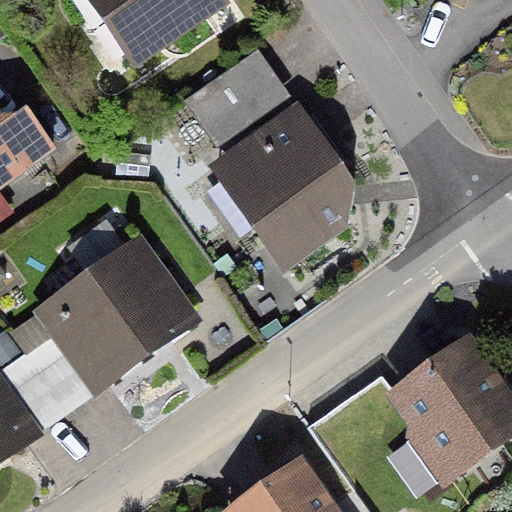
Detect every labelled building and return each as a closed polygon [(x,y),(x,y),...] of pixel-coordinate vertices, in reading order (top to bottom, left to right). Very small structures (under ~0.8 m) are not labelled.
[(213,0),(212,0),(96,0),(134,55),(213,0)] [(228,111),(269,81),(253,58),(196,98),(213,121),(228,111)] [(19,175),(49,154),(21,115),(9,123),(0,123),(0,177),(14,168),(19,175)] [(336,223),(342,184),(299,123),(225,175),(284,259),(336,223)] [(53,319),(102,388),(180,332),(131,263),(53,319)] [(22,360),(32,375),(56,358),(45,344),(22,360)] [(511,431),(511,419),(462,350),(393,399),(410,424),(407,440),(414,450),(431,453),(448,477),(511,431)] [(0,376),(0,377),(10,391),(32,375),(22,360),(0,376)] [(0,461),(22,446),(0,415),(0,461)] [(322,511),(293,471),(234,511),(322,511)]
